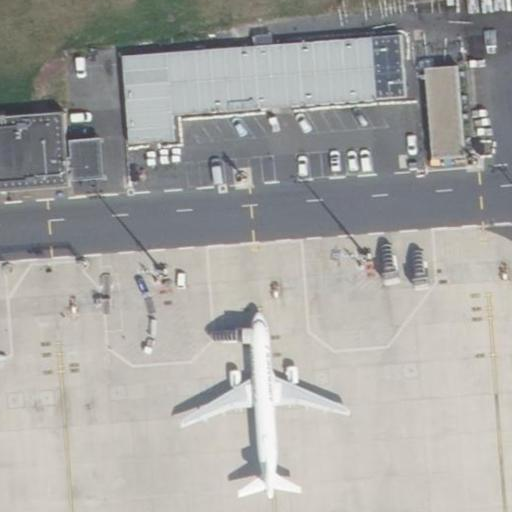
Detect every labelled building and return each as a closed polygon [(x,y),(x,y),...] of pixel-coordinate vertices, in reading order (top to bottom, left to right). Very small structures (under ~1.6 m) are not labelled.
[(291,109),(378,103),(373,40),(124,59),(131,147),(175,144),(173,118),(254,112),(255,117),(292,115),(291,109)] [(469,156),(461,65),(430,67),(438,159),(469,156)] [(0,118),(0,193),(73,189),(67,113),(0,118)] [(321,147),(366,144),(364,114),(319,117),(320,124),(310,124),(311,143),(321,142),(321,147)] [(419,118),(407,119),(409,142),(421,141),(419,118)]
